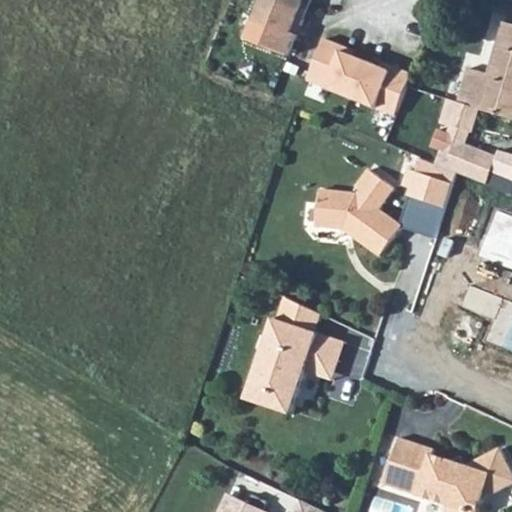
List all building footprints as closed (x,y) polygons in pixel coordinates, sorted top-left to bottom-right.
[(262,0),(248,35),(290,52),(298,31),(293,29),(297,20),(302,21),(310,0),(262,0)] [(511,23),(494,18),(480,71),(460,65),(451,97),(441,95),(434,119),(467,129),(474,107),(511,116),(511,23)] [(302,21),(297,20),(293,29),(298,31),(302,21)] [(346,43),(326,35),(309,77),(397,112),(414,70),(394,62),(392,67),(382,63),(354,52),(344,48),(346,43)] [(346,43),(344,48),(354,52),(356,47),(346,43)] [(384,58),(382,63),(392,67),(394,62),(384,58)] [(492,152),(441,132),(430,160),(459,171),(481,180),(492,152)] [(449,205),(459,171),(430,160),(422,156),(418,169),(411,166),(406,183),(413,185),(411,192),(449,205)] [(319,225),(347,228),(382,255),(405,225),(381,206),(397,185),(372,167),(360,184),(363,187),(361,192),(323,187),(319,225)] [(308,371),(321,333),(327,317),(287,298),(281,319),(276,318),(248,398),(294,414),(308,371)] [(308,371),(334,379),(347,342),(321,333),(308,371)] [(456,460),(435,454),(437,448),(402,437),(387,483),(442,501),(447,511),(485,511),(490,499),(511,487),(511,460),(505,447),(460,470),(456,460)] [(265,511),(231,495),(222,511),(265,511)] [(325,511),(304,501),(298,511),(325,511)]
